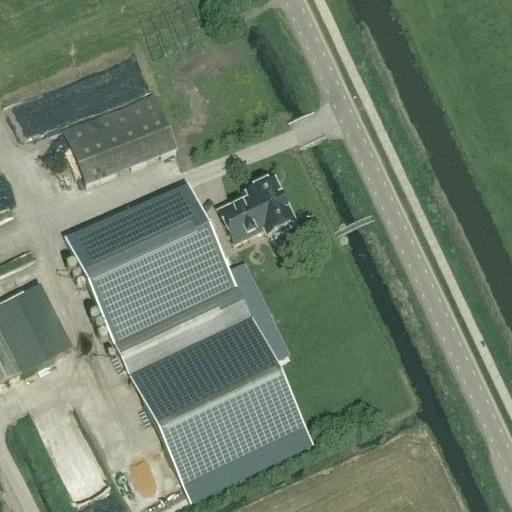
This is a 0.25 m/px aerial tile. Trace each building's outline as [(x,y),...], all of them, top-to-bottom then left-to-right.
[(226,32),(222,23),(216,25),(220,35),(226,32)] [(84,192),(175,156),(153,100),(62,135),(84,192)] [(256,198),(217,216),(232,249),(263,234),(266,239),(272,236),(274,240),(288,233),(287,230),(293,227),(272,183),(253,192),(256,198)] [(187,191),(63,242),(181,490),(188,506),(309,448),(302,432),(255,334),(227,277),(187,191)] [(38,262),(20,269),(24,280),(42,273),(38,262)] [(0,304),(0,383),(51,361),(21,295),(0,304)] [(48,410),(67,480),(111,469),(105,449),(120,445),(106,395),(61,407),(48,410)]
